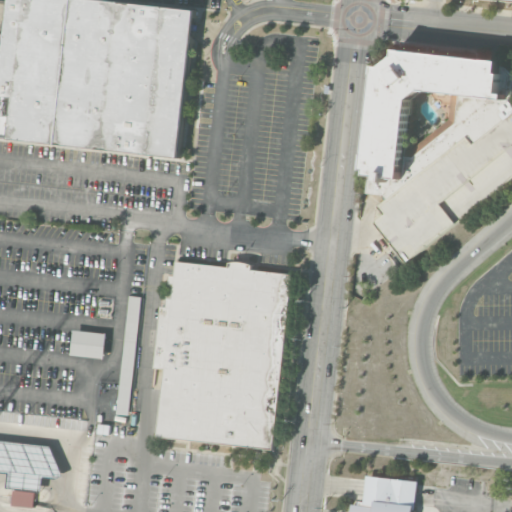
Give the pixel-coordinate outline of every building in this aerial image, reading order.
[(0,91),(10,0),(112,0),(196,10),(181,156),(0,135),(0,91)] [(397,56),(398,48),(503,61),(511,70),(511,113),(474,143),(469,136),(394,195),(367,192),(370,170),(366,169),(379,65),(385,66),(397,56)] [(511,180),(409,261),(382,227),(376,220),(385,213),(379,206),(394,195),(469,136),(474,143),(511,113),(511,180)] [(275,450),(158,437),(165,368),(156,367),(162,306),(168,307),(169,297),(173,298),(178,260),(294,273),(275,450)] [(142,297),(130,295),(116,417),(129,419),(142,297)] [(107,333),(75,330),(72,354),(104,358),(107,333)] [(359,505),(360,501),(365,501),(367,488),(368,475),(418,482),(417,495),(414,511),(352,511),(353,504),(359,505)] [(13,506),(35,507),(36,491),(14,490),(13,506)]
